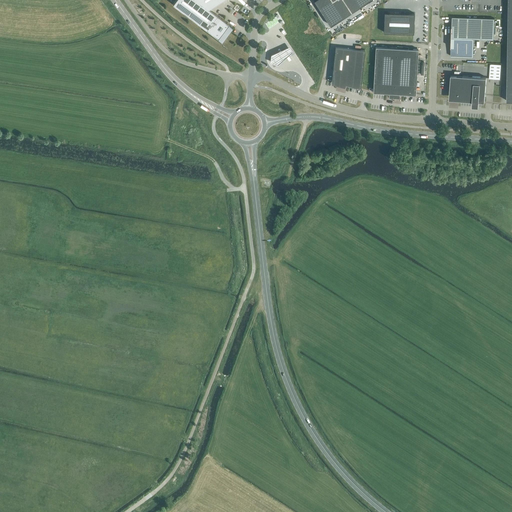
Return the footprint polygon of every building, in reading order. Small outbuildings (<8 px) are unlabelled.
[(175,0),(173,4),(221,40),(231,26),(209,9),(221,0),(175,0)] [(313,0),(314,0),(330,25),(369,0),(313,0)] [(304,12),(284,25),(300,48),(319,35),(304,12)] [(384,12),(384,32),(413,33),(414,13),(384,12)] [(494,38),(494,19),(452,17),(450,56),(473,57),(474,37),(494,38)] [(328,79),(332,81),(332,83),(344,87),(345,85),(345,84),(354,87),(361,89),(361,88),(365,50),(335,47),(332,80),(328,79)] [(415,95),(418,49),(375,47),(373,92),(389,93),(389,97),(399,98),(400,94),(415,95)] [(289,53),(286,48),(277,53),(269,56),(266,65),(275,67),(283,60),(289,53)] [(500,79),(501,64),(490,64),(489,79),(500,79)] [(451,87),(452,87),(452,89),(452,90),(451,92),(451,93),(452,93),(452,95),(452,96),(453,97),(454,97),(455,97),(455,98),(456,98),(458,98),(459,98),(461,98),(461,99),(462,99),(464,99),(465,99),(467,99),(467,98),(468,99),(469,99),(470,99),(471,99),(472,99),(472,100),(472,101),(472,106),(478,106),(478,101),(484,102),(486,78),(462,76),(462,77),(461,77),(459,77),(458,76),(457,76),(456,76),(456,77),(455,77),(454,77),(453,77),(452,78),(452,79),(452,80),(452,81),(451,81),(451,83),(451,84),(451,86),(451,87)]
